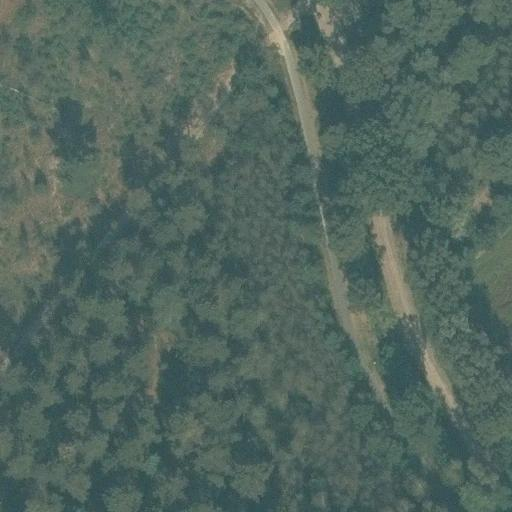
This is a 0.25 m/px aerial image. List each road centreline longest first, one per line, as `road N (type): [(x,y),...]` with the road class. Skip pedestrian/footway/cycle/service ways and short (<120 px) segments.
road 1 (track): [(511,488),(446,411),(385,249),(337,45),(316,0)]
road 2 (track): [(0,379),(119,218),(305,0)]
